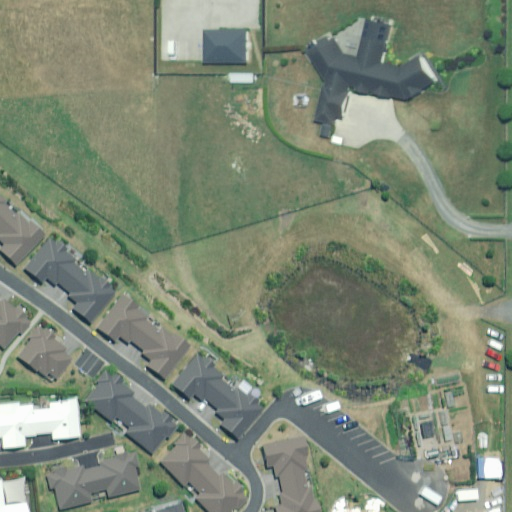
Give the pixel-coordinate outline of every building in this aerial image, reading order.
[(250,33),(207,33),(207,65),(250,65),(250,33)] [(337,33),(307,49),(326,81),(316,121),(344,128),(352,92),(409,104),(445,84),(427,52),(403,65),(388,61),(392,42),(365,35),(361,55),(348,52),(337,33)] [(0,252),(9,260),(36,228),(11,208),(8,212),(0,205),(0,252)] [(68,253),(40,230),(13,261),(32,277),(37,270),(45,276),(48,273),(62,285),(59,288),(68,295),(62,302),(80,317),(107,286),(82,265),(79,269),(64,257),(68,253)] [(140,310),(111,288),(86,321),(105,335),(111,328),(118,334),(121,331),(136,342),(133,345),(142,352),(136,359),(155,374),(180,341),(155,322),(152,326),(137,314),(140,310)] [(0,336),(9,327),(12,330),(25,316),(7,300),(1,307),(0,306),(0,336)] [(223,377),(194,355),(169,388),(188,402),(193,395),(201,401),(204,398),(219,409),(216,413),(225,419),(219,426),(238,441),(263,408),(238,389),(235,393),(220,382),(223,377)] [(113,427),(140,447),(154,428),(156,430),(167,415),(148,401),(142,408),(134,402),(131,406),(117,395),(119,391),(110,385),(116,378),(97,364),(86,378),(89,380),(75,399),(98,416),(101,411),(116,423),(113,427)] [(0,442),(15,442),(14,429),(43,429),(43,434),(69,434),(68,396),(41,396),(41,405),(22,405),(22,399),(0,399),(0,442)] [(185,493),(205,511),(213,511),(226,499),(227,501),(240,488),(223,471),(216,478),(209,471),(206,474),(193,462),(196,458),(188,451),(194,444),(177,428),(165,441),(167,443),(151,460),(172,480),(175,476),(189,489),(185,493)] [(308,473),(303,440),(280,443),(280,440),(262,443),(266,467),(274,466),(276,475),(281,475),(283,493),(279,493),(281,504),(272,506),(272,511),(314,511),(311,491),(306,492),(303,473),(308,473)] [(45,481),(51,503),(82,495),(80,487),(98,482),(100,490),(130,483),(125,461),(130,460),(127,449),(122,451),(120,443),(104,447),(105,450),(92,453),(94,458),(76,463),(74,458),(58,462),(57,460),(41,464),(43,472),(38,473),(40,482),(45,481)] [(172,511),(170,498),(143,503),(145,511),(141,511),(124,511),(124,509),(108,511),(172,511)] [(0,511),(14,511),(14,500),(0,501),(0,511)]
